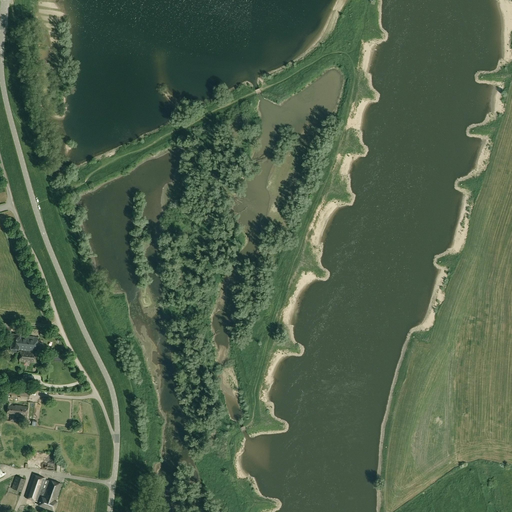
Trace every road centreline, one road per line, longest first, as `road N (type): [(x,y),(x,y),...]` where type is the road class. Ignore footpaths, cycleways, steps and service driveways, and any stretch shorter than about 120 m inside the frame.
road 1 (track): [(247,511),(229,440),(255,422),(258,371),(329,176),(352,64),(339,50),(54,194),(19,89),(10,0)]
road 2 (tertiary): [(116,443),(110,388),(40,225),(5,99),(2,13)]
road 3 (unclassified): [(0,156),(60,328),(116,443)]
